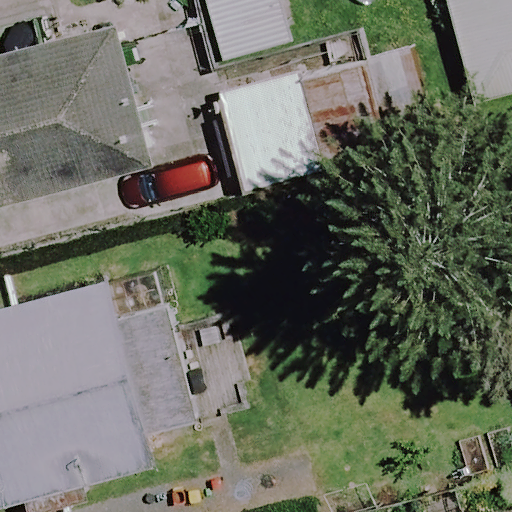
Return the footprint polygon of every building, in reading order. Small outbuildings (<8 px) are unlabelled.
[(290,0),(207,0),(228,67),(304,44),(290,0)] [(511,0),(452,0),(484,105),(511,96),(511,0)] [(0,213),(157,172),(121,37),(0,68),(0,213)] [(381,54),(218,92),(243,197),(406,159),(381,54)] [(0,504),(168,465),(160,434),(198,425),(171,310),(133,319),(123,278),(0,307),(0,504)]
